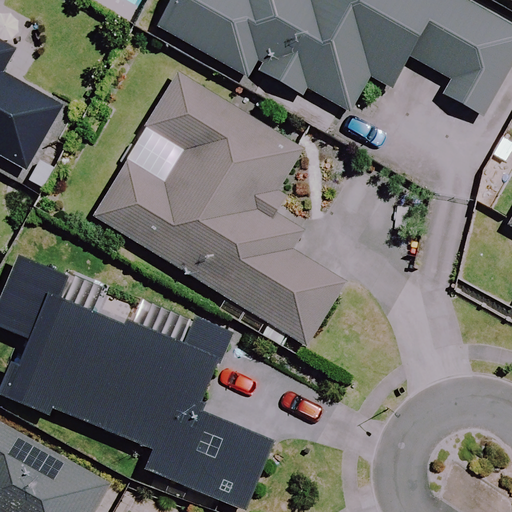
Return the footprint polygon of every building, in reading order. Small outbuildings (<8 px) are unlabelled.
[(511,67),(511,33),(449,0),(173,0),(157,31),(247,80),(251,72),(347,124),(369,84),(391,96),(408,64),(453,88),(445,102),(482,122),(511,67)] [(0,164),(24,179),(62,114),(1,78),(14,57),(0,48),(0,164)] [(301,155),(179,80),(147,131),(187,156),(163,196),(127,174),(97,221),(306,350),(343,289),(289,256),(301,235),(265,213),(301,155)] [(60,283),(10,262),(0,285),(0,331),(27,343),(3,398),(49,418),(52,411),(154,456),(146,474),(234,511),(246,511),(273,450),(199,418),(235,335),(162,304),(147,340),(94,318),(108,285),(66,267),(60,283)] [(0,511),(97,511),(111,488),(0,427),(0,511)]
